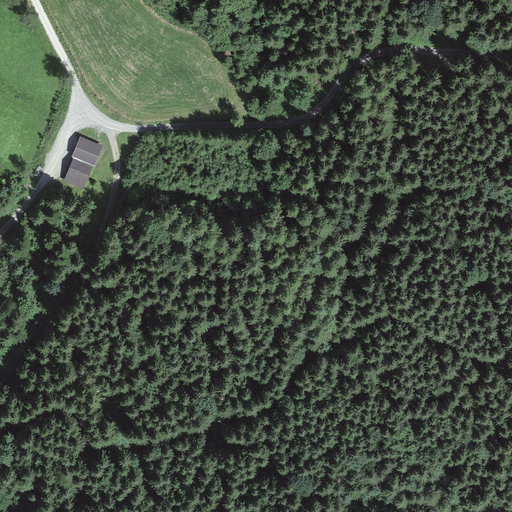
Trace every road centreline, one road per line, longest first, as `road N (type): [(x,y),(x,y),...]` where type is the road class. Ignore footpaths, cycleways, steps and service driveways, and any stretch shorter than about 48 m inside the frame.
road 1 (track): [(0,435),(111,448),(275,406),(297,361),(377,316),(511,361)]
road 2 (track): [(113,133),(308,117),(344,67),(367,53),(403,46),(511,53)]
road 3 (track): [(75,131),(92,123),(113,133),(118,168),(107,226),(0,379)]
road 4 (track): [(40,0),(80,78),(74,140),(0,237)]
